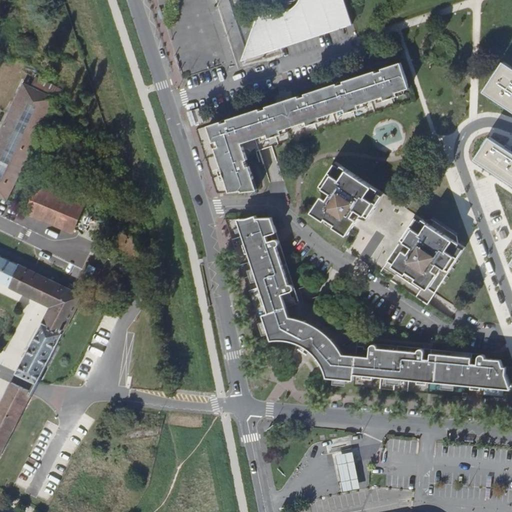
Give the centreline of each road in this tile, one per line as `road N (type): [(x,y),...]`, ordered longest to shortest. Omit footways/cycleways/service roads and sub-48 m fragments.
road 1 (residential): [(511,331),(438,328),(262,205),(200,208)]
road 2 (residential): [(511,433),(244,408)]
road 3 (residential): [(511,301),(458,148),(475,117),(511,124)]
road 4 (tertiary): [(244,408),(200,208)]
road 5 (unclassified): [(357,42),(167,105)]
